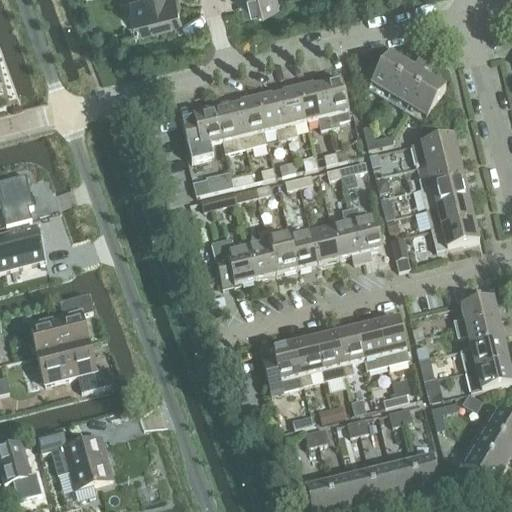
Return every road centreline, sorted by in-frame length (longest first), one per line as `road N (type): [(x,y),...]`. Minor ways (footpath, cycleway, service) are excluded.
road 1 (unclassified): [(211,511),(64,112)]
road 2 (residential): [(250,426),(224,335),(511,260)]
road 3 (residential): [(227,71),(468,11)]
road 4 (residential): [(511,191),(468,11)]
road 5 (residential): [(64,112),(227,71)]
